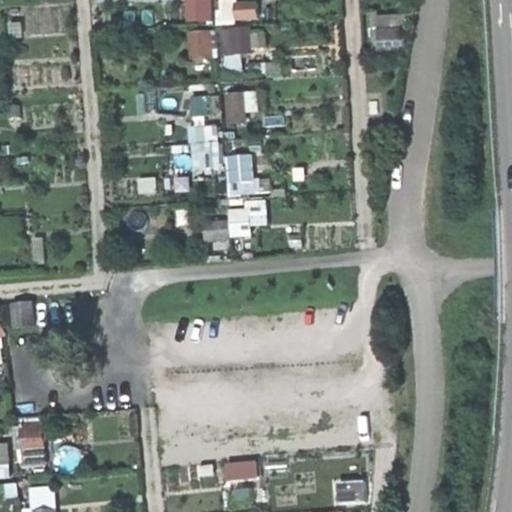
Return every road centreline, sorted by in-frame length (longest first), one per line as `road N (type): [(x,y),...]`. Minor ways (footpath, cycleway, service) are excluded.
road 1 (unclassified): [(135,277),(391,256),(417,264)]
road 2 (unclassified): [(417,264),(440,0)]
road 3 (unclassified): [(422,511),(433,423),(417,264)]
